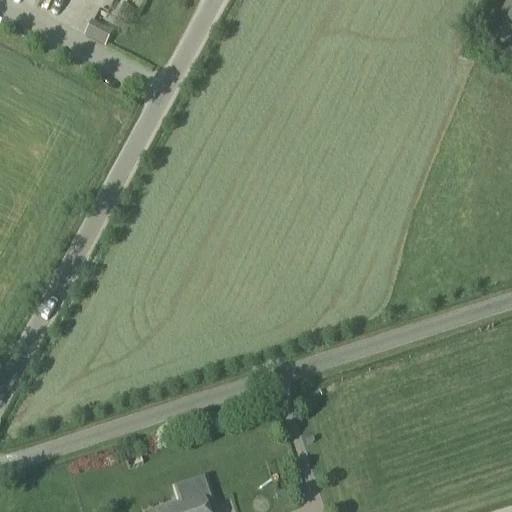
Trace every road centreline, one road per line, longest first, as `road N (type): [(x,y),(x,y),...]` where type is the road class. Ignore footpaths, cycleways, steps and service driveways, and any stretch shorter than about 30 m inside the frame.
road 1 (unclassified): [(0,469),(511,303)]
road 2 (unclassified): [(0,404),(218,0)]
